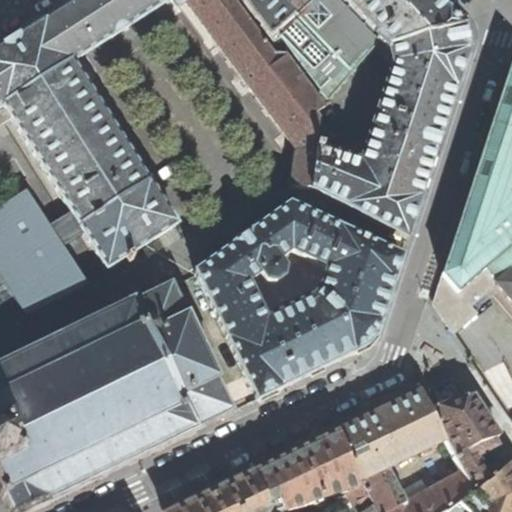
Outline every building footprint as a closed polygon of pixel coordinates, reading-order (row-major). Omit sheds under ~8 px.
[(0,50),(0,111),(3,110),(11,122),(106,272),(125,260),(129,266),(134,262),(131,256),(175,227),(71,65),(173,0),(181,0),(291,146),(287,185),(289,188),(309,191),(313,151),(317,122),(313,117),(323,110),(285,58),(278,63),(230,0),(79,0),(10,45),(0,50)] [(327,99),(350,77),(348,75),(370,49),(377,55),(463,29),(434,0),(240,0),(273,42),(280,37),(327,99)] [(467,54),(463,29),(377,55),(391,66),(391,67),(359,166),(321,153),(322,150),(317,148),(315,151),(313,151),(309,191),(406,241),(423,188),(455,92),(467,54)] [(495,281),(499,285),(510,276),(511,273),(511,66),(511,67),(491,130),(490,134),(491,135),(476,181),(474,180),(449,257),(442,277),(444,278),(437,298),(451,318),(445,323),(453,335),(475,315),(467,305),(495,281)] [(0,128),(11,122),(3,110),(0,111),(0,128)] [(0,211),(0,278),(24,319),(86,290),(28,194),(0,211)] [(384,309),(400,260),(289,208),(194,276),(256,402),(308,376),(366,348),(374,339),(384,309)] [(511,273),(510,276),(499,285),(496,288),(511,306),(511,273)] [(5,498),(11,511),(31,511),(195,433),(195,432),(224,418),(233,413),(230,408),(229,408),(218,384),(220,382),(216,376),(216,375),(191,324),(191,322),(187,316),(185,317),(182,310),(188,307),(187,306),(186,305),(179,292),(174,295),(173,293),(174,292),(171,285),(164,288),(164,290),(135,303),(133,301),(126,305),(124,307),(124,308),(103,318),(102,317),(95,320),(95,321),(74,332),(73,331),(67,334),(67,335),(46,345),(45,345),(44,345),(38,348),(38,349),(17,359),(16,358),(9,362),(10,363),(0,367),(0,492),(3,498),(5,498)] [(423,382),(446,369),(438,353),(414,367),(423,382)] [(461,474),(471,493),(492,484),(511,465),(479,416),(455,382),(452,381),(438,388),(421,396),(444,441),(461,474)] [(447,511),(468,498),(471,493),(461,474),(407,506),(388,470),(444,441),(421,396),(385,413),(339,435),(356,480),(372,509),(373,511),(447,511)] [(252,475),(270,509),(271,511),(304,511),(348,497),(356,511),(366,511),(372,509),(356,480),(339,435),(297,456),(252,475)] [(468,498),(447,511),(511,511),(511,465),(492,484),(472,502),(468,498)] [(264,511),(270,509),(252,475),(197,504),(180,511),(264,511)]
